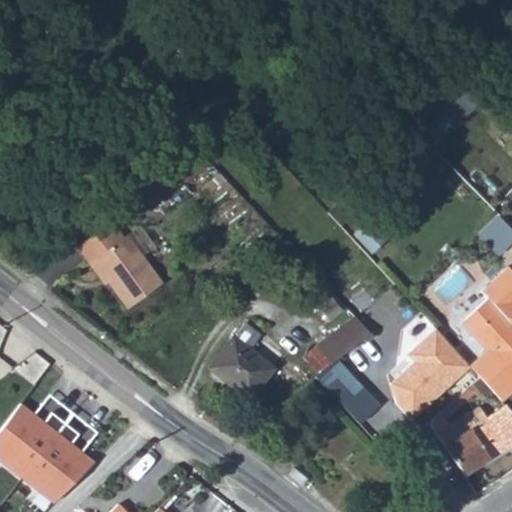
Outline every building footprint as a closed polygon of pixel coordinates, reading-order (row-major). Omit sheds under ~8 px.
[(462,119),(478,102),(463,89),(447,105),(462,119)] [(135,189),(148,208),(183,184),(171,165),(135,189)] [(511,223),(497,211),(479,233),(502,252),(511,239),(511,223)] [(355,230),(378,246),(388,233),(365,216),(355,230)] [(74,253),(87,268),(90,266),(126,312),(159,286),(122,239),(120,240),(109,227),(74,253)] [(461,249),(439,271),(460,293),(483,271),(461,249)] [(472,367),(505,401),(511,394),(511,277),(504,270),(478,296),(486,303),(463,325),(489,352),(472,367)] [(314,350),(328,369),(372,339),(355,322),(314,350)] [(242,327),(207,371),(246,401),(269,373),(246,355),(258,339),(242,327)] [(414,422),(472,367),(438,331),(437,330),(415,350),(413,362),(416,364),(393,387),(406,400),(399,406),(414,422)] [(376,409),(334,365),(328,369),(313,379),(358,426),(376,409)] [(448,450),(467,477),(509,449),(511,447),(511,409),(495,418),(448,450)] [(126,511),(115,502),(105,511),(126,511)]
